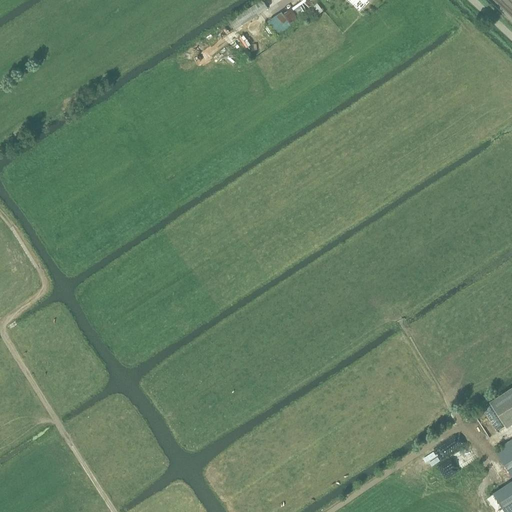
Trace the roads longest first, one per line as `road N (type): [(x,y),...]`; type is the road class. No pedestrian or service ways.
road 1 (track): [(511,434),(485,450),(471,432),(455,430),(332,511)]
road 2 (track): [(115,511),(0,330)]
